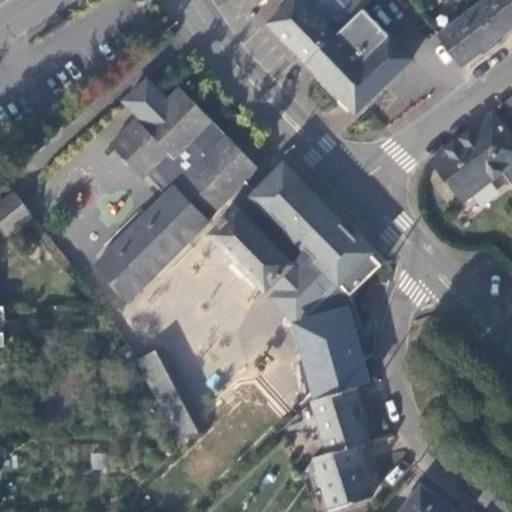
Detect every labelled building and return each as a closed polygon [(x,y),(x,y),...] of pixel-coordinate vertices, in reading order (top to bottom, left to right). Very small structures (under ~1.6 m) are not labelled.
[(291,0),(269,23),(308,61),(309,58),(354,15),(338,0),(302,0),(302,1),(301,0),(291,0)] [(511,25),(511,0),(483,0),(473,8),(495,38),(511,25)] [(309,58),(308,61),(358,111),(412,56),(363,7),(354,15),(309,58)] [(495,38),(473,8),(437,36),(459,65),(495,38)] [(165,195),(93,267),(128,303),(208,223),(205,220),(256,169),(179,89),(166,102),(157,93),(146,81),(123,102),(138,117),(135,120),(109,145),(140,179),(145,175),(152,168),(171,189),(165,195)] [(511,140),(491,115),(432,160),(463,200),(511,161),(511,140)] [(325,319),(380,268),(284,167),(253,196),(304,249),(289,263),(236,207),(208,233),(263,290),(282,273),(288,279),(275,291),(277,299),(283,311),(293,324),(314,306),(325,319)] [(145,175),(165,195),(171,189),(152,168),(145,175)] [(0,203),(0,231),(4,237),(32,218),(16,198),(13,193),(0,203)] [(161,415),(187,402),(162,349),(133,364),(161,415)] [(365,411),(358,389),(317,399),(312,401),(326,455),(359,445),(368,443),(360,414),(365,411)] [(187,402),(161,415),(171,435),(202,433),(187,402)] [(366,469),(359,445),(326,455),(313,458),(328,510),(369,499),(361,471),(366,469)] [(463,511),(445,498),(441,503),(421,487),(400,511),(463,511)]
